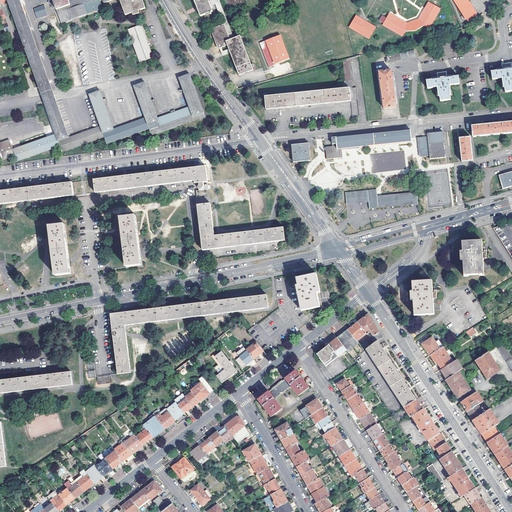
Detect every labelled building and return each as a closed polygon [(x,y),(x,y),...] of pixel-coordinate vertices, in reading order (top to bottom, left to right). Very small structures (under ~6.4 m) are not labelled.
[(0,159),(14,154),(16,160),(59,146),(61,152),(104,137),(106,143),(149,128),(151,135),(205,116),(190,73),(179,77),(190,109),(158,120),(145,82),(134,86),(145,117),(113,129),(99,90),(89,94),(100,126),(68,137),(54,96),(19,0),(7,0),(42,98),(55,135),(13,149),(10,143),(0,146),(0,159)] [(53,0),(56,7),(61,21),(70,17),(71,18),(78,16),(79,17),(88,14),(87,12),(102,6),(99,0),(104,0),(105,3),(113,0),(53,0)] [(141,15),(141,12),(147,10),(143,0),(129,0),(122,3),(128,17),(135,15),(136,17),(141,15)] [(193,0),(198,16),(211,12),(207,0),(193,0)] [(468,23),(479,17),(468,0),(455,0),(463,14),(461,16),(464,21),(466,20),(468,23)] [(440,10),(429,3),(418,20),(407,24),(390,13),(382,25),(401,36),(404,32),(414,32),(423,26),(428,29),(440,10)] [(34,9),(38,19),(48,15),(44,5),(34,9)] [(368,37),(375,26),(356,15),(349,26),(368,37)] [(227,21),(221,23),(222,25),(211,29),(218,48),(219,48),(222,47),(228,45),(229,49),(230,51),(231,54),(239,75),(253,70),(240,36),(233,38),(227,21)] [(129,29),(139,59),(152,55),(141,25),(129,29)] [(260,43),(270,67),(290,59),(281,35),(260,43)] [(219,48),(222,57),(231,54),(230,51),(229,49),(223,51),(222,47),(219,48)] [(386,56),(388,63),(416,57),(414,50),(386,56)] [(345,81),(352,81),(349,59),(343,61),(345,81)] [(492,72),(493,80),(503,78),(504,88),(505,88),(506,92),(511,91),(511,64),(511,62),(506,63),(502,64),(502,68),(496,69),(496,71),(492,72)] [(379,72),(385,109),(396,107),(394,90),(391,71),(379,72)] [(427,81),(428,89),(438,87),(439,97),(440,97),(441,102),(451,100),(450,95),(452,95),(450,86),(460,85),(459,76),(454,77),(454,74),(448,75),(447,71),(442,72),(437,73),(438,77),(431,78),(432,80),(427,81)] [(350,89),(351,102),(353,117),(360,116),(357,88),(353,88),(352,81),(345,81),(346,89),(350,89)] [(350,89),(346,89),(265,97),(266,110),(282,108),(309,106),(335,103),(351,102),(350,89)] [(28,96),(26,90),(17,93),(18,99),(28,96)] [(472,126),(473,137),(511,133),(511,121),(508,122),(508,120),(504,121),(505,122),(485,124),(485,123),(481,123),(481,124),(481,125),(472,126)] [(412,142),(410,130),(407,131),(336,137),(337,146),(337,149),(342,148),(412,142)] [(421,157),(429,156),(429,159),(446,157),(444,132),(427,134),(427,137),(417,138),(417,141),(418,151),(420,151),(421,157)] [(461,152),(462,162),(473,161),(471,137),(460,138),(461,149),(460,149),(458,149),(459,153),(461,152)] [(292,145),(293,162),(310,161),(309,148),(309,147),(309,143),(292,145)] [(337,149),(337,146),(326,147),(327,158),(342,157),(342,148),(337,149)] [(404,151),(371,154),(372,170),(377,170),(377,172),(382,172),(382,171),(406,169),(404,151)] [(93,181),(95,193),(195,181),(196,191),(208,190),(207,183),(205,167),(196,168),(169,171),(147,174),(125,177),(103,180),(93,181)] [(503,189),(511,186),(511,172),(499,176),(503,189)] [(0,192),(0,204),(19,202),(73,195),(72,183),(59,185),(36,188),(0,192)] [(369,209),(418,204),(417,192),(377,196),(377,189),(345,192),(347,204),(368,202),(369,209)] [(198,206),(203,251),(285,240),(284,228),(269,230),(247,232),(225,235),(214,237),(213,232),(211,212),(210,204),(198,206)] [(136,216),(121,218),(122,229),(127,267),(142,265),(141,254),(136,216)] [(65,222),(47,224),(52,276),(70,274),(65,222)] [(511,223),(494,229),(511,256),(511,223)] [(484,275),(483,258),(483,252),(482,240),(462,241),(463,252),(460,252),(461,260),(463,260),(464,276),(484,275)] [(299,286),(297,286),(302,311),(320,307),(318,293),(321,293),(317,274),(297,279),(299,286)] [(433,299),(433,293),(432,280),(412,282),(412,292),(410,292),(410,301),(413,301),(414,316),(434,314),(433,299)] [(111,314),(119,374),(131,373),(125,325),(269,307),(267,295),(254,297),(229,300),(209,302),(183,305),(163,308),(124,313),(111,314)] [(367,316),(358,323),(366,333),(367,334),(370,332),(373,336),(370,338),(374,343),(378,341),(383,338),(379,332),(374,325),(368,315),(367,316)] [(358,323),(348,330),(356,340),(366,333),(358,323)] [(348,330),(337,339),(347,351),(348,353),(353,349),(351,347),(357,342),(356,340),(348,330)] [(430,355),(443,347),(440,342),(437,344),(435,342),(432,337),(422,344),(430,355)] [(329,345),(339,357),(347,351),(337,339),(336,340),(329,345)] [(383,349),(378,341),(374,343),(366,349),(404,407),(416,400),(409,389),(397,370),(383,349)] [(247,350),(254,359),(264,351),(256,342),(247,350)] [(508,349),(504,342),(498,346),(502,353),(508,349)] [(327,347),(317,355),(326,366),(339,357),(329,345),(327,347)] [(443,347),(430,355),(435,363),(437,361),(442,369),(452,362),(443,347)] [(511,355),(508,349),(502,353),(511,368),(511,355)] [(216,376),(222,383),(237,371),(221,351),(214,356),(224,369),(216,376)] [(489,352),(476,360),(481,369),(488,379),(501,371),(489,352)] [(463,369),(457,359),(452,362),(442,369),(441,369),(444,374),(447,379),(459,371),(463,369)] [(179,371),(191,364),(190,361),(177,368),(179,371)] [(259,399),(272,416),(282,408),(275,399),(291,386),(299,396),(309,388),(297,371),(285,380),(284,381),(283,380),(280,382),(277,384),(272,388),(272,389),(271,390),(259,399)] [(471,390),(459,371),(447,379),(446,379),(452,389),(458,398),(471,390)] [(0,393),(73,385),(71,372),(57,374),(35,377),(13,379),(0,380),(0,393)] [(200,401),(213,391),(202,376),(198,379),(201,383),(191,391),(192,392),(200,401)] [(337,384),(342,392),(350,387),(345,379),(337,384)] [(347,400),(357,394),(351,386),(350,387),(342,392),(347,400)] [(200,401),(192,392),(185,397),(186,398),(193,407),(196,404),(200,401)] [(484,402),(478,392),(462,402),(467,410),(468,412),(481,403),(484,402)] [(347,400),(354,409),(364,403),(362,400),(358,393),(357,394),(347,400)] [(185,413),(193,407),(186,398),(178,404),(185,413)] [(306,419),(310,416),(322,408),(317,400),(307,406),(307,407),(301,411),(306,419)] [(412,416),(423,410),(418,403),(416,400),(404,407),(411,417),(412,416)] [(178,404),(176,402),(167,409),(169,411),(176,420),(185,413),(178,404)] [(360,419),(370,412),(366,406),(364,403),(354,409),(359,418),(360,419)] [(485,410),(481,403),(468,412),(473,420),(487,411),(485,410)] [(316,424),(320,421),(327,417),(328,416),(322,408),(310,416),(316,424)] [(423,410),(412,416),(428,442),(429,441),(440,434),(431,421),(423,409),(423,410)] [(490,409),(487,411),(473,420),(479,428),(482,434),(493,427),(499,424),(490,409)] [(176,420),(169,411),(162,416),(160,413),(156,416),(165,428),(176,420)] [(370,412),(360,419),(367,431),(377,425),(378,424),(370,412)] [(156,416),(144,425),(147,429),(153,438),(165,428),(156,416)] [(225,426),(233,435),(245,426),(240,418),(239,417),(237,417),(226,425),(225,426)] [(320,421),(324,427),(331,422),(327,417),(320,421)] [(327,433),(335,428),(331,422),(324,427),(327,433)] [(287,423),(276,430),(282,440),(293,433),(287,423)] [(377,425),(367,431),(368,432),(373,440),(383,434),(377,425)] [(224,440),(226,443),(234,437),(233,435),(225,426),(222,429),(218,432),(224,440)] [(234,437),(238,441),(249,433),(245,426),(233,435),(234,437)] [(498,435),(493,427),(482,434),(488,442),(498,435)] [(335,428),(327,433),(323,436),(325,439),(326,438),(332,447),(333,446),(343,439),(336,429),(335,428)] [(143,446),(153,438),(147,429),(136,437),(143,446)] [(210,438),(216,446),(224,440),(218,432),(210,438)] [(282,440),(287,449),(296,443),(298,442),(293,433),(282,440)] [(383,434),(373,440),(380,451),(389,445),(383,434)] [(436,449),(446,443),(440,434),(429,441),(435,450),(436,449)] [(500,434),(498,435),(488,442),(490,446),(496,455),(507,447),(508,446),(500,434)] [(132,454),(143,446),(136,437),(134,435),(123,443),(132,454)] [(200,446),(206,454),(216,446),(210,438),(200,446)] [(343,439),(333,446),(339,457),(350,450),(343,439)] [(123,443),(115,450),(116,451),(123,461),(132,454),(123,443)] [(292,458),(301,452),(296,443),(287,449),(292,458)] [(436,449),(442,458),(452,452),(446,443),(436,449)] [(250,461),(261,455),(255,444),(243,452),(249,462),(250,461)] [(385,458),(395,452),(390,444),(389,445),(380,451),(385,458)] [(191,453),(198,461),(207,455),(206,454),(200,446),(191,453)] [(502,464),(505,469),(511,464),(511,454),(507,447),(496,455),(502,464)] [(304,450),(301,452),(292,458),(297,466),(306,461),(309,459),(304,450)] [(339,457),(345,466),(356,459),(350,450),(339,457)] [(106,459),(114,469),(123,461),(116,451),(106,459)] [(395,452),(385,458),(386,459),(393,471),(403,464),(395,452)] [(442,458),(440,460),(451,476),(463,468),(454,456),(452,452),(442,458)] [(102,454),(93,462),(95,465),(96,466),(106,459),(102,454)] [(261,455),(250,461),(257,474),(259,473),(268,468),(261,455)] [(194,470),(185,458),(172,467),(184,483),(192,476),(190,474),(194,470)] [(106,459),(96,466),(104,477),(114,469),(106,459)] [(352,476),(354,475),(362,470),(356,459),(345,466),(352,476)] [(302,475),(312,469),(313,468),(311,465),(309,466),(306,461),(297,466),(302,475)] [(398,478),(408,472),(409,471),(407,468),(406,466),(404,463),(403,464),(393,471),(398,478)] [(437,485),(443,481),(432,464),(427,468),(437,485)] [(86,472),(87,473),(95,483),(104,477),(96,466),(95,465),(86,472)] [(259,473),(266,485),(275,479),(268,468),(259,473)] [(460,493),(462,497),(464,495),(476,488),(468,476),(463,468),(451,476),(449,477),(452,481),(460,493)] [(302,475),(307,485),(318,479),(312,469),(302,475)] [(362,470),(354,475),(360,483),(368,478),(362,470)] [(85,471),(75,479),(77,482),(87,473),(86,472),(85,471)] [(400,482),(403,485),(412,479),(408,472),(398,478),(400,482)] [(87,473),(77,482),(85,491),(95,483),(87,473)] [(74,478),(66,485),(68,489),(77,482),(75,479),(74,478)] [(312,494),(324,487),(319,478),(318,479),(307,485),(312,494)] [(360,483),(362,488),(365,493),(366,493),(374,488),(368,478),(360,483)] [(408,493),(416,487),(419,485),(414,478),(412,479),(403,485),(408,493)] [(275,479),(266,485),(264,485),(267,491),(269,490),(272,495),(281,489),(275,479)] [(142,490),(149,499),(150,501),(162,491),(154,481),(148,486),(148,485),(144,488),(145,489),(143,490),(142,490)] [(68,489),(76,498),(85,491),(77,482),(68,489)] [(204,492),(198,485),(191,491),(203,506),(210,500),(209,499),(211,498),(206,491),(204,492)] [(312,494),(317,502),(326,497),(329,495),(324,487),(312,494)] [(416,487),(408,493),(413,502),(421,497),(422,496),(416,487)] [(366,493),(371,500),(379,495),(374,488),(366,493)] [(476,488),(464,495),(471,505),(481,498),(480,495),(479,492),(476,488)] [(61,489),(57,493),(58,493),(67,505),(76,498),(68,489),(63,492),(61,489)] [(271,511),(274,509),(288,501),(281,489),(272,495),(264,499),(267,504),(269,503),(271,507),(269,508),(271,511)] [(282,489),(281,489),(288,501),(289,500),(282,489)] [(131,499),(138,507),(149,499),(142,490),(131,499)] [(54,498),(51,501),(59,511),(67,505),(58,493),(53,497),(54,498)] [(379,495),(371,500),(365,504),(366,507),(371,504),(374,510),(376,509),(384,503),(379,495)] [(153,501),(157,506),(163,502),(159,496),(153,501)] [(419,510),(430,502),(427,496),(423,499),(421,497),(413,502),(419,510)] [(317,502),(316,503),(320,511),(323,511),(331,507),(326,497),(317,502)] [(471,505),(475,511),(489,511),(491,511),(485,503),(482,498),(481,498),(471,505)] [(138,507),(131,499),(121,507),(125,511),(135,511),(139,509),(138,507)] [(58,511),(59,511),(51,501),(47,504),(49,506),(45,509),(46,511),(58,511)] [(288,501),(274,509),(275,511),(289,511),(293,510),(290,505),(288,501)] [(419,510),(420,511),(432,511),(435,510),(430,502),(419,510)]
